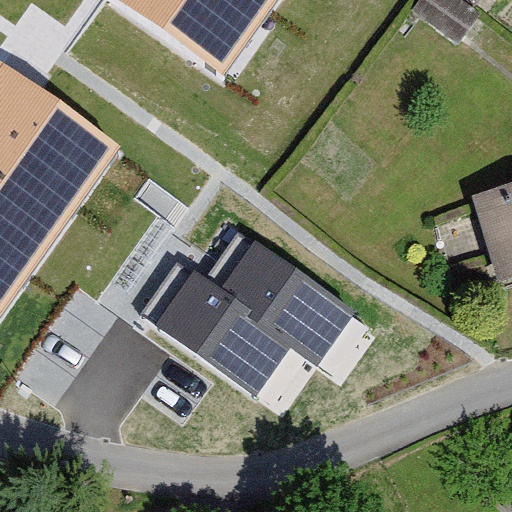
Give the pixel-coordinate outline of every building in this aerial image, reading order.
[(272,0),(128,0),(225,67),(272,0)] [(413,0),(451,32),(478,0),(413,0)] [(0,303),(111,144),(1,67),(0,67),(0,303)] [(511,200),(481,210),(504,282),(511,279),(511,200)] [(351,316),(258,249),(223,298),(197,280),(165,325),(256,389),(288,344),(317,364),(351,316)]
